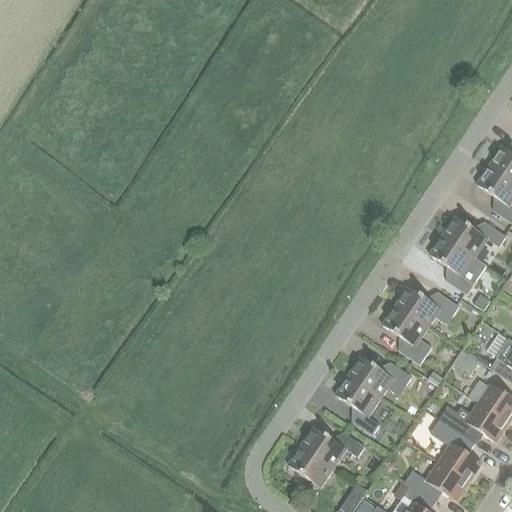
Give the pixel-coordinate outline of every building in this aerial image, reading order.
[(511,156),(502,150),(489,169),(511,184),(511,156)] [(511,211),(509,209),(511,204),(511,184),(489,169),(476,188),(499,204),(492,214),(511,227),(511,211)] [(455,220),(442,239),(474,261),(487,242),(499,250),(506,240),(485,225),(478,236),(455,220)] [(474,261),(442,239),(429,258),(452,274),(445,284),(466,298),(486,269),(474,261)] [(407,290),(395,309),(427,331),(435,320),(446,328),(459,310),(438,296),(431,306),(407,290)] [(474,308),(484,315),(490,305),(480,298),(474,308)] [(420,342),(427,331),(395,309),(382,328),(405,344),(398,354),(419,368),(431,350),(420,342)] [(469,380),(478,366),(461,354),(452,368),(469,380)] [(511,355),(505,367),(497,361),(489,372),(511,387),(511,355)] [(360,360),(348,379),(380,401),(387,391),(399,399),(411,380),(390,366),(384,376),(360,360)] [(433,375),(428,383),(438,389),(443,382),(433,375)] [(368,420),(380,401),(348,379),(335,399),(358,414),(351,424),(372,438),(379,428),(368,420)] [(511,402),(490,388),(478,407),(508,427),(511,421),(511,402)] [(508,427),(478,407),(470,418),(460,412),(456,417),(447,411),(439,423),(475,447),(481,437),(495,446),(508,427)] [(449,449),(437,467),(468,487),(481,467),(467,457),(474,447),(439,423),(430,437),(449,449)] [(313,431),(304,445),(336,466),(345,453),(357,461),(364,450),(343,436),(337,446),(313,431)] [(320,491),(336,466),(304,445),(288,469),(320,491)] [(435,507),(439,501),(442,496),(456,505),(468,487),(437,467),(426,484),(412,474),(404,486),(435,507)] [(431,511),(435,507),(404,486),(402,485),(394,498),(401,503),(398,509),(402,511),(431,511)] [(339,511),(354,511),(367,494),(356,487),(339,511)]
